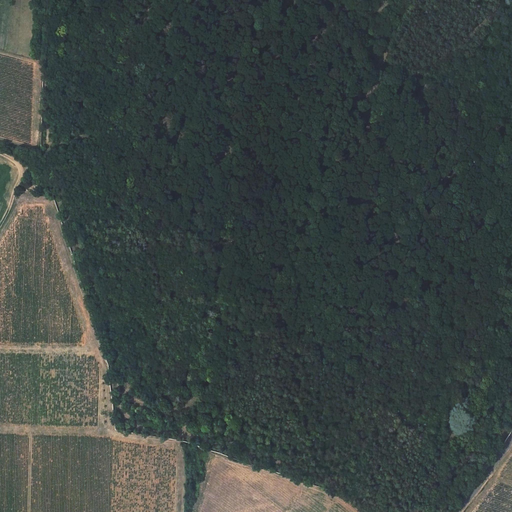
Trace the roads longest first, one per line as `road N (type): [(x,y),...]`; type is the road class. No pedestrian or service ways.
road 1 (track): [(497,0),(469,33),(372,103),(317,182),(318,58),(328,0)]
road 2 (track): [(44,0),(39,136),(0,222)]
